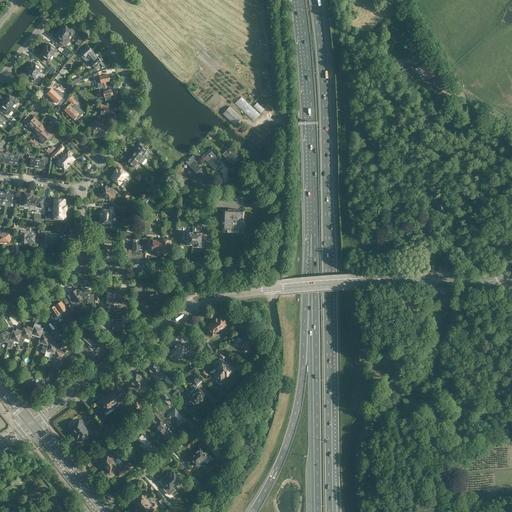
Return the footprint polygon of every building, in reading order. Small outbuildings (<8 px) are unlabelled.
[(60,31),(69,38),(71,35),(72,36),(74,34),(65,27),(63,29),(62,28),(60,31)] [(69,38),(60,31),(59,30),(58,31),(57,31),(56,32),(57,33),(56,34),(57,34),(55,36),(63,43),(65,41),(64,40),(67,37),(68,38),(69,38)] [(79,47),(83,42),(78,37),(74,42),(76,45),(79,47)] [(415,42),(415,40),(413,37),(406,41),(408,44),(410,47),(410,48),(412,52),(420,48),(416,41),(415,42)] [(57,51),(49,44),(47,46),(46,46),(45,46),(44,47),(44,48),(44,49),(52,55),(54,53),(55,54),(57,51)] [(71,56),(69,54),(64,50),(60,47),(58,50),(67,57),(68,57),(69,58),(71,56)] [(90,59),(94,55),(87,47),(84,49),(84,48),(80,51),(84,55),(83,57),(84,59),(87,56),(90,59)] [(41,53),(40,55),(48,62),(50,59),(49,58),(52,55),(44,49),(43,49),(42,49),(41,51),(41,52),(41,53)] [(94,55),(90,59),(92,61),(91,62),(90,62),(87,64),(90,67),(91,67),(93,66),(97,70),(100,67),(101,68),(104,65),(94,55)] [(440,87),(444,85),(438,74),(439,74),(432,61),(428,63),(425,58),(418,61),(421,66),(414,70),(411,65),(407,68),(411,74),(412,73),(414,78),(416,77),(417,79),(419,78),(421,80),(427,76),(429,79),(430,78),(432,81),(435,79),(436,81),(435,81),(438,86),(439,85),(440,87)] [(404,67),(400,61),(395,64),(399,70),(404,67)] [(28,68),(39,76),(44,71),(33,62),(32,65),(31,64),(31,65),(29,65),(28,66),(29,67),(28,68)] [(48,68),(56,75),(57,74),(55,72),(57,70),(51,65),(48,68)] [(64,66),(60,72),(63,74),(62,74),(65,76),(69,71),(64,66)] [(34,83),(39,76),(28,68),(29,68),(26,71),(28,72),(26,74),(32,79),(31,81),(34,83)] [(101,71),(93,75),(94,78),(96,78),(99,88),(107,86),(106,82),(109,81),(108,75),(102,76),(101,71)] [(64,77),(59,73),(55,78),(60,82),(64,77)] [(43,87),(45,89),(49,84),(43,80),(39,85),(42,87),(43,87)] [(430,90),(445,98),(448,94),(442,91),(443,90),(424,80),(421,87),(429,91),(430,90)] [(107,86),(102,87),(103,91),(104,98),(113,96),(111,89),(108,90),(107,86)] [(56,103),(61,98),(52,89),(47,94),(56,103)] [(15,100),(9,95),(7,98),(6,96),(4,99),(3,99),(13,107),(15,104),(16,105),(19,101),(16,99),(15,100)] [(240,95),(234,102),(254,121),(265,109),(257,101),(252,106),(240,95)] [(73,105),(76,101),(73,99),(74,98),(72,96),(68,100),(73,105)] [(12,107),(13,107),(3,99),(0,102),(1,103),(0,103),(0,105),(8,112),(10,109),(9,108),(11,106),(12,107)] [(84,114),(75,105),(72,109),(69,105),(64,110),(76,122),(84,114)] [(112,116),(113,110),(110,109),(110,106),(101,105),(100,109),(104,110),(103,115),(107,116),(107,115),(112,116)] [(235,125),(242,118),(230,107),(223,114),(235,125)] [(33,129),(39,123),(34,118),(31,121),(27,117),(23,121),(30,127),(33,129)] [(92,124),(90,124),(90,133),(93,134),(93,138),(97,138),(97,136),(103,136),(104,128),(98,128),(98,122),(97,122),(97,120),(94,120),(94,122),(92,121),(92,124)] [(44,130),(46,128),(39,123),(33,129),(32,131),(35,134),(36,132),(39,135),(44,130)] [(50,135),(44,130),(39,135),(37,136),(44,142),(50,135)] [(135,150),(142,156),(146,150),(140,146),(142,143),(139,141),(135,147),(135,149),(134,150),(135,150)] [(61,146),(56,151),(71,165),(71,164),(70,163),(71,162),(72,162),(75,159),(71,155),(72,154),(69,151),(66,154),(62,151),(64,149),(63,149),(64,148),(61,146)] [(234,167),(236,164),(239,162),(234,157),(236,154),(230,147),(222,154),(234,167)] [(138,161),(142,156),(135,150),(131,156),(138,161)] [(56,151),(51,156),(54,159),(56,157),(60,160),(57,164),(60,167),(61,166),(65,169),(68,166),(69,164),(70,165),(71,165),(56,151)] [(220,166),(219,164),(216,160),(218,158),(212,151),(204,158),(210,164),(215,171),(220,166)] [(9,153),(6,152),(4,163),(11,164),(12,155),(8,154),(9,153)] [(12,155),(11,164),(17,165),(18,159),(22,159),(22,154),(17,153),(16,156),(12,155)] [(36,168),(38,159),(34,158),(34,156),(28,155),(28,160),(31,161),(30,167),(36,168)] [(197,174),(200,172),(202,170),(197,164),(200,162),(193,155),(186,162),(192,169),(189,171),(189,174),(195,174),(196,173),(197,174)] [(134,167),(138,161),(131,156),(127,161),(134,167)] [(38,159),(36,168),(43,169),(44,163),(47,163),(48,158),(42,157),(42,160),(38,159)] [(114,173),(123,179),(125,176),(126,177),(128,175),(119,168),(117,170),(116,169),(114,172),(114,173)] [(126,181),(123,179),(114,173),(110,178),(112,179),(121,187),(126,181)] [(147,176),(144,180),(153,187),(156,183),(147,176)] [(113,197),(115,194),(103,187),(101,190),(103,191),(100,196),(104,199),(105,197),(110,200),(112,196),(113,197)] [(9,191),(7,191),(5,205),(9,205),(9,202),(12,203),(13,196),(15,196),(15,192),(14,192),(14,191),(9,191)] [(177,198),(177,191),(173,191),(162,201),(166,204),(171,199),(171,198),(172,198),(177,198)] [(28,207),(30,194),(24,193),(22,201),(20,201),(19,204),(20,204),(19,206),(24,207),(24,209),(28,209),(28,207)] [(35,209),(37,196),(33,195),(30,194),(28,207),(28,209),(31,210),(31,209),(35,210),(35,209)] [(43,210),(44,206),(42,206),(43,197),(40,197),(40,196),(37,196),(35,209),(43,210)] [(101,216),(111,217),(111,213),(114,213),(114,207),(109,206),(108,210),(102,210),(102,212),(100,212),(100,216),(101,216)] [(228,210),(223,210),(223,222),(222,222),(222,224),(223,224),(222,230),(227,230),(227,232),(232,233),(232,232),(233,232),(233,233),(238,233),(238,231),(243,231),(243,225),(244,225),(244,223),(243,223),(244,211),(239,211),(239,210),(234,210),(233,210),(228,209),(228,210)] [(113,217),(111,217),(101,216),(100,222),(103,222),(103,223),(103,227),(111,227),(111,224),(111,223),(112,220),(113,220),(113,217)] [(51,245),(52,235),(48,234),(48,232),(44,232),(44,234),(45,234),(44,244),(47,244),(47,245),(51,245)] [(192,245),(192,233),(184,233),(184,241),(187,241),(187,245),(192,245)] [(192,233),(192,245),(192,247),(200,247),(204,247),(204,242),(201,242),(201,234),(193,234),(193,233),(192,233)] [(140,250),(140,245),(137,245),(137,242),(136,242),(136,239),(130,239),(129,247),(133,247),(133,250),(135,250),(135,251),(136,251),(136,252),(137,252),(138,252),(138,251),(139,251),(139,250),(140,250)] [(162,251),(162,241),(159,240),(158,240),(155,239),(155,240),(154,240),(153,251),(156,251),(157,252),(160,252),(160,251),(162,251)] [(162,241),(162,251),(170,252),(171,241),(162,241)] [(104,242),(98,242),(98,249),(101,249),(101,252),(100,252),(99,252),(99,254),(100,255),(101,255),(101,256),(104,256),(104,257),(108,257),(108,256),(112,256),(112,250),(109,250),(109,246),(104,246),(104,249),(104,242)] [(441,272),(450,272),(450,266),(450,262),(450,259),(446,259),(446,263),(447,263),(446,266),(441,266),(440,266),(439,268),(439,270),(440,271),(441,271),(441,272)] [(76,290),(71,293),(74,298),(70,300),(73,304),(82,299),(83,299),(87,299),(88,299),(88,304),(93,304),(93,295),(88,295),(89,291),(76,290)] [(114,304),(114,291),(107,290),(107,291),(104,291),(104,298),(102,298),(102,302),(106,302),(106,304),(114,304)] [(114,291),(114,304),(121,305),(121,299),(124,299),(124,292),(121,292),(121,291),(114,291)] [(151,295),(150,292),(149,291),(145,293),(145,294),(147,299),(145,300),(147,305),(152,303),(152,304),(154,303),(154,305),(159,303),(156,293),(151,295)] [(450,291),(441,291),(441,292),(439,292),(438,293),(438,295),(439,296),(440,296),(444,297),(444,303),(449,303),(449,298),(448,298),(448,296),(449,296),(450,291)] [(61,301),(55,305),(62,316),(66,313),(68,312),(61,301)] [(55,305),(49,310),(51,313),(48,314),(52,320),(54,318),(56,320),(62,316),(55,305)] [(214,321),(213,322),(219,331),(227,325),(224,321),(223,322),(220,317),(216,319),(213,320),(214,321)] [(112,331),(123,330),(123,323),(122,323),(122,319),(113,320),(114,324),(110,324),(110,321),(106,323),(107,329),(110,328),(112,328),(112,331)] [(219,331),(213,322),(206,327),(209,331),(208,332),(211,336),(219,331)] [(42,331),(43,328),(39,327),(40,325),(35,323),(33,328),(30,337),(39,340),(39,341),(42,331)] [(95,350),(99,346),(90,337),(95,332),(87,325),(85,327),(89,331),(86,334),(82,338),(85,341),(86,341),(95,350)] [(33,328),(28,326),(27,328),(23,327),(22,331),(18,343),(18,344),(22,346),(25,339),(29,340),(30,337),(33,328)] [(8,343),(7,347),(11,348),(14,341),(18,343),(22,331),(17,329),(17,331),(13,330),(11,333),(12,333),(8,343)] [(12,333),(11,333),(7,332),(6,331),(0,333),(0,343),(0,344),(5,342),(8,343),(12,333)] [(47,333),(42,331),(39,341),(39,340),(38,343),(43,345),(41,352),(45,353),(46,352),(49,339),(51,336),(47,334),(47,333)] [(254,334),(249,331),(246,337),(246,338),(242,345),(244,347),(242,350),(242,351),(244,352),(245,352),(247,350),(253,341),(251,340),(254,334)] [(53,360),(56,348),(58,344),(54,343),(54,341),(49,339),(46,352),(50,353),(48,360),(52,362),(53,360)] [(186,356),(197,348),(194,342),(191,344),(185,349),(181,343),(175,346),(174,346),(175,348),(168,353),(171,357),(175,355),(178,359),(185,354),(186,356)] [(200,344),(209,355),(213,352),(212,350),(212,349),(207,343),(204,345),(203,344),(200,344)] [(64,357),(65,353),(61,351),(62,350),(56,348),(53,360),(57,362),(55,369),(60,370),(61,367),(60,367),(64,357)] [(68,358),(64,357),(60,367),(61,367),(65,368),(67,371),(76,364),(70,357),(68,358)] [(159,367),(157,364),(158,363),(156,360),(148,366),(150,368),(150,369),(149,369),(149,370),(149,371),(149,372),(150,372),(151,373),(152,373),(152,372),(153,372),(155,376),(163,371),(160,366),(159,367)] [(218,368),(227,376),(232,370),(221,360),(219,363),(221,365),(218,368)] [(227,376),(218,368),(216,366),(214,368),(216,370),(217,372),(213,376),(216,379),(215,380),(220,384),(227,376)] [(176,382),(168,372),(168,371),(165,373),(168,377),(166,379),(171,385),(176,382)] [(132,381),(132,382),(131,382),(131,383),(131,384),(132,384),(132,385),(133,385),(134,385),(135,385),(138,389),(145,383),(142,379),(140,377),(140,376),(138,373),(130,379),(132,381)] [(190,392),(200,403),(207,397),(204,394),(203,395),(196,387),(197,386),(196,385),(201,380),(198,376),(195,379),(194,378),(191,380),(194,384),(191,387),(193,389),(190,392)] [(155,397),(158,395),(150,385),(148,387),(155,397)] [(195,407),(200,403),(190,392),(188,390),(185,392),(186,393),(183,396),(187,400),(186,400),(191,406),(192,406),(193,405),(195,407)] [(106,396),(114,407),(120,403),(120,402),(121,401),(122,402),(123,401),(125,404),(129,401),(123,392),(118,396),(117,395),(115,396),(113,393),(111,394),(107,397),(107,396),(106,396)] [(169,398),(164,392),(160,396),(165,402),(169,398)] [(114,407),(106,396),(100,401),(100,402),(99,403),(98,403),(98,404),(97,405),(98,406),(98,407),(99,408),(100,408),(101,408),(102,408),(105,412),(113,406),(114,407)] [(168,415),(168,416),(168,417),(169,418),(170,419),(171,418),(177,425),(180,423),(182,423),(183,423),(184,422),(184,421),(184,419),(175,409),(168,415)] [(160,424),(163,421),(155,412),(152,415),(160,424)] [(74,435),(84,427),(94,419),(90,415),(85,418),(87,420),(85,422),(86,424),(85,424),(81,420),(80,421),(79,421),(75,424),(74,422),(74,423),(73,422),(72,422),(71,422),(70,423),(70,424),(70,425),(70,426),(74,431),(72,432),(74,435)] [(109,435),(117,429),(118,428),(114,423),(109,427),(106,423),(102,426),(109,435)] [(165,428),(161,424),(155,430),(159,434),(158,435),(158,436),(158,437),(159,438),(161,438),(162,437),(164,439),(170,433),(167,430),(165,428)] [(84,427),(74,435),(77,439),(77,438),(80,442),(89,435),(92,439),(97,435),(94,432),(93,433),(91,431),(90,432),(88,429),(87,430),(84,427)] [(154,448),(146,439),(149,436),(141,428),(139,431),(143,435),(138,439),(142,443),(140,445),(144,450),(146,448),(148,449),(147,450),(148,450),(150,452),(154,448)] [(117,429),(109,435),(114,440),(121,434),(117,429)] [(194,453),(201,461),(203,460),(204,461),(205,461),(207,459),(208,458),(207,457),(208,456),(205,452),(204,453),(202,451),(200,448),(200,449),(199,448),(194,453)] [(106,467),(115,459),(113,457),(113,456),(110,453),(110,454),(106,449),(101,453),(105,458),(99,463),(101,466),(103,464),(106,467)] [(196,466),(201,461),(194,453),(192,455),(189,458),(193,463),(192,463),(195,466),(195,465),(196,466)] [(115,459),(106,467),(111,474),(115,470),(117,472),(117,473),(118,474),(119,475),(131,465),(127,460),(120,466),(120,465),(123,463),(118,457),(115,460),(115,459)] [(168,476),(176,486),(179,484),(180,485),(183,483),(173,471),(171,473),(170,472),(170,473),(170,472),(169,472),(168,472),(167,473),(167,474),(167,475),(168,476)] [(191,477),(197,485),(200,483),(194,474),(191,477)] [(177,488),(176,486),(168,476),(162,481),(163,482),(162,483),(163,484),(163,485),(164,485),(165,485),(170,491),(173,488),(175,490),(177,488)] [(199,488),(197,485),(191,477),(188,479),(192,484),(197,490),(199,488)] [(138,507),(147,500),(148,499),(145,496),(148,493),(146,490),(144,492),(143,492),(133,500),(138,507)] [(147,500),(138,507),(137,508),(139,511),(138,511),(144,511),(148,510),(149,511),(151,511),(155,509),(154,508),(157,506),(155,503),(153,505),(151,503),(149,504),(147,500)]
